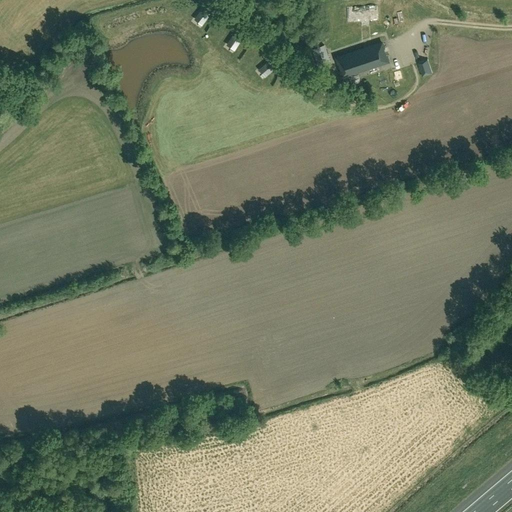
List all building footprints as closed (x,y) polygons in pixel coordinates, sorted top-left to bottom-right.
[(386,55),(384,49),(382,43),(372,46),(372,24),(382,24),(382,8),(350,8),(350,10),(342,10),(342,22),(350,22),(350,24),(364,24),(364,49),(336,57),(338,64),(341,70),(343,76),(388,61),(386,55)] [(198,16),(204,21),(208,15),(202,10),(198,16)] [(230,42),(236,46),(240,40),(234,35),(230,42)] [(324,45),(313,49),(319,66),(330,62),(324,45)] [(432,73),(428,59),(417,63),(422,77),(432,73)] [(268,62),(262,67),(267,73),(273,68),(268,62)]
